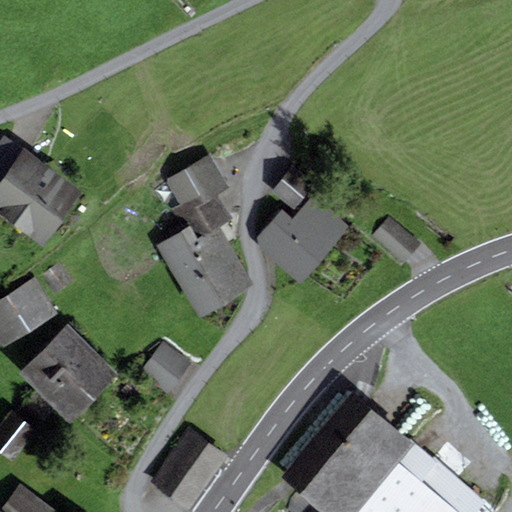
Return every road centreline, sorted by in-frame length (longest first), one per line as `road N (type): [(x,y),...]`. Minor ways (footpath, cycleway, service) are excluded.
road 1 (unclassified): [(389,0),(383,19),(304,88),(280,120),(246,225),(257,287),(249,311),(143,465),(136,482),(141,511)]
road 2 (secondary): [(511,251),(442,279),(351,343),(283,414),(212,511)]
road 3 (unclassified): [(0,116),(250,0)]
